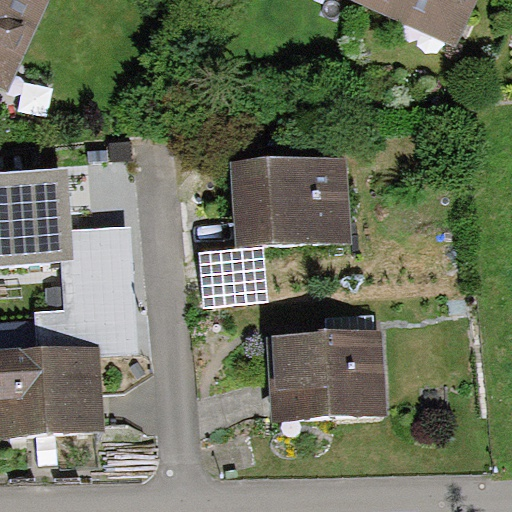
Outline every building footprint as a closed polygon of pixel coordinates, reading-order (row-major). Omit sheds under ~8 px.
[(42,0),(0,0),(0,90),(3,92),(42,0)] [(471,0),(359,0),(452,42),(471,0)] [(339,163),(230,166),(232,244),(341,240),(339,163)] [(60,181),(0,185),(0,265),(66,261),(60,181)] [(376,335),(267,342),(272,421),(381,414),(376,335)] [(93,354),(0,359),(0,440),(98,434),(93,354)]
